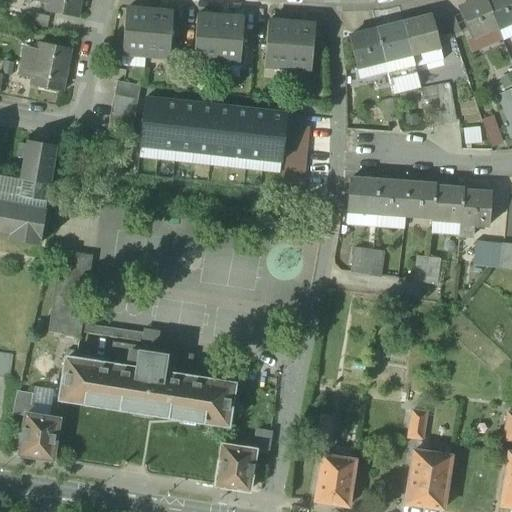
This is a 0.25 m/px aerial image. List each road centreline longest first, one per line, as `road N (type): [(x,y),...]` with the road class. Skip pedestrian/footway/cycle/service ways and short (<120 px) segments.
road 1 (residential): [(101,0),(75,119),(0,104)]
road 2 (tertiary): [(191,511),(0,484)]
road 3 (residential): [(511,166),(361,155)]
